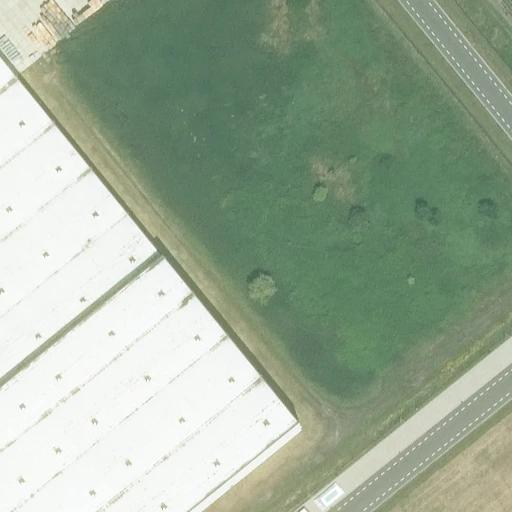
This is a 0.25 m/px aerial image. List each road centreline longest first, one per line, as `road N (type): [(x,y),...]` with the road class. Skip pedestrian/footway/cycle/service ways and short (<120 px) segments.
road 1 (unclassified): [(511,378),(344,511)]
road 2 (unclassified): [(511,117),(417,0)]
